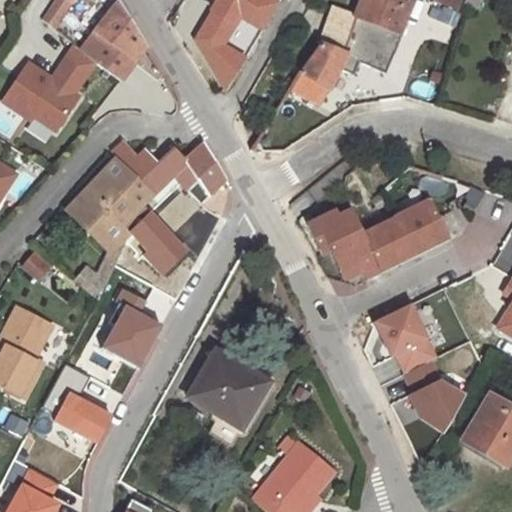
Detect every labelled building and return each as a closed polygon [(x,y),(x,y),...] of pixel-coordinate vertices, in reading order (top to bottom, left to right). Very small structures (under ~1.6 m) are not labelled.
[(75,0),(55,0),(41,21),(54,32),(75,0)] [(255,28),(270,1),(268,0),(224,0),(220,8),(255,28)] [(362,0),(355,17),(398,33),(402,25),(411,0),(362,0)] [(441,9),(421,0),(411,0),(402,25),(425,35),(429,26),(433,28),(441,9)] [(144,49),(117,4),(113,9),(100,25),(80,52),(95,63),(119,81),(144,49)] [(100,25),(113,9),(107,5),(95,21),(100,25)] [(246,45),(255,28),(220,8),(210,24),(246,45)] [(341,55),(355,17),(334,9),(319,45),(341,55)] [(398,33),(355,17),(341,55),(319,45),(310,58),(302,68),(290,87),(288,90),(319,107),(340,71),(352,75),(358,63),(384,74),(401,35),(398,33)] [(80,52),(74,47),(63,62),(84,78),(95,63),(80,52)] [(199,49),(190,56),(200,71),(210,64),(199,49)] [(84,78),(63,62),(50,81),(72,96),(84,78)] [(72,96),(50,81),(26,65),(1,102),(30,121),(33,117),(54,132),(76,99),(72,96)] [(123,142),(112,152),(123,162),(134,175),(148,191),(154,198),(173,179),(183,192),(196,182),(184,164),(186,162),(173,149),(157,164),(144,150),(136,157),(123,142)] [(223,182),(203,148),(186,162),(184,164),(196,182),(207,197),(223,182)] [(123,162),(112,152),(109,154),(116,162),(68,210),(112,252),(127,239),(125,237),(129,234),(122,228),(142,208),(154,198),(148,191),(134,175),(123,162)] [(0,198),(14,176),(0,167),(0,198)] [(336,212),(308,225),(323,255),(331,251),(345,282),(364,272),(368,282),(449,242),(431,203),(428,202),(394,218),(395,220),(363,235),(351,211),(339,217),(336,212)] [(183,253),(142,208),(122,228),(129,234),(125,237),(127,239),(128,240),(131,243),(135,240),(139,237),(152,251),(148,254),(144,257),(161,275),(183,253)] [(139,237),(135,240),(148,254),(152,251),(139,237)] [(45,266),(33,255),(24,265),(36,276),(45,266)] [(86,273),(77,284),(95,300),(104,288),(86,273)] [(511,280),(503,295),(511,300),(511,304),(497,330),(511,338),(511,280)] [(164,322),(127,302),(104,346),(141,366),(164,322)] [(408,306),(373,323),(391,359),(396,357),(405,375),(430,362),(435,360),(408,306)] [(0,351),(0,389),(22,401),(41,365),(33,361),(50,329),(14,311),(0,337),(0,347),(1,348),(0,351)] [(217,418),(240,432),(269,383),(214,351),(195,382),(202,386),(191,403),(217,418)] [(430,362),(405,375),(404,375),(413,394),(409,396),(420,419),(442,436),(463,398),(438,383),(440,382),(430,362)] [(185,400),(191,403),(202,386),(195,382),(185,400)] [(117,412),(72,390),(57,419),(102,442),(117,412)] [(511,454),(511,411),(488,397),(463,440),(506,465),(511,454)] [(232,446),(240,432),(217,418),(209,432),(232,446)] [(277,449),(287,458),(297,446),(287,437),(277,449)] [(287,458),(251,501),(264,511),(300,511),(314,496),(331,474),(297,446),(287,458)] [(239,467),(229,460),(223,469),(233,477),(239,467)] [(61,482),(30,466),(6,511),(56,511),(62,501),(54,496),(61,482)] [(309,511),(319,500),(314,496),(300,511),(309,511)]
